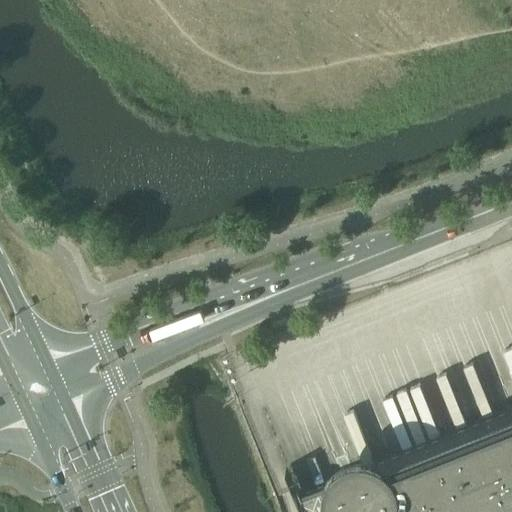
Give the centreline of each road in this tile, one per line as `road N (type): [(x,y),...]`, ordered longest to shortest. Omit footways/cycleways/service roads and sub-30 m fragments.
road 1 (unclassified): [(352,265),(289,273),(50,370)]
road 2 (unclassified): [(62,398),(352,265)]
road 3 (unclassified): [(352,265),(511,202)]
road 4 (primary): [(113,511),(62,398)]
